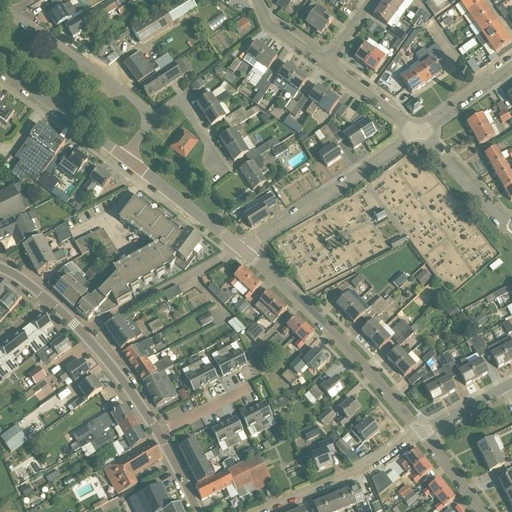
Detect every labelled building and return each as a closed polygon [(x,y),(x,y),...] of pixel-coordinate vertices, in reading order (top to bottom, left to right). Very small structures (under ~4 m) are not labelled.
[(50,0),(57,12),(49,16),(56,28),(72,18),(82,12),(78,5),(73,9),(67,0),(50,0)] [(117,10),(120,16),(133,8),(127,0),(123,0),(114,5),(113,3),(111,0),(110,0),(66,27),(73,39),(88,30),(84,25),(88,22),(95,18),(98,21),(117,10)] [(171,23),(196,9),(190,0),(179,0),(131,31),(140,44),(172,24),(171,23)] [(296,0),(279,0),(276,6),(285,12),(291,2),(294,3),(296,0)] [(385,0),(380,7),(394,17),(401,7),(391,0),(385,0)] [(450,6),(447,2),(437,8),(432,0),(425,5),(434,17),(450,6)] [(467,15),(483,3),(480,0),(465,0),(460,4),(467,15)] [(331,24),(319,15),(323,10),(313,3),(305,14),(311,19),(307,25),(321,36),(327,28),(328,28),(331,24)] [(490,13),(483,3),(467,15),(474,25),(490,13)] [(394,17),(380,7),(373,17),(391,30),(388,34),(398,40),(402,44),(407,37),(395,28),(400,21),(394,17)] [(420,9),(414,16),(419,20),(423,23),(425,24),(428,20),(425,18),(427,15),(420,9)] [(216,33),(228,19),(220,12),(208,25),(216,33)] [(490,13),(474,25),(481,35),(497,23),(490,13)] [(409,24),(414,27),(416,24),(419,20),(414,16),(409,24)] [(450,18),(443,23),(446,28),(454,23),(450,18)] [(245,19),(235,25),(234,26),(239,34),(250,27),(245,19)] [(371,23),(365,30),(371,35),(377,27),(371,23)] [(497,23),(481,35),(488,45),(504,34),(497,23)] [(378,26),(375,31),(382,36),(385,32),(378,26)] [(495,55),(511,44),(504,34),(488,45),(494,54),(495,55)] [(407,42),(412,45),(416,39),(412,35),(407,42)] [(398,40),(392,48),(397,51),(403,44),(402,44),(398,40)] [(406,53),(412,45),(407,42),(401,50),(406,53)] [(256,43),(246,56),(257,64),(267,51),(256,43)] [(375,53),(365,45),(355,59),(365,67),(375,53)] [(421,67),(431,81),(441,74),(435,65),(445,58),(436,45),(426,52),(424,50),(416,56),(418,62),(419,64),(421,67)] [(113,51),(104,59),(109,65),(118,57),(113,51)] [(277,58),(267,51),(257,64),(254,69),(264,76),(254,89),(260,92),(260,93),(267,83),(267,82),(273,74),(268,71),(277,58)] [(174,64),(168,55),(155,63),(152,60),(147,63),(140,53),(123,66),(127,71),(138,85),(159,68),(162,72),(174,64)] [(365,67),(375,74),(385,60),(375,53),(365,67)] [(487,59),(491,64),(498,59),(496,55),(495,55),(494,54),(490,57),(487,59)] [(241,64),(236,60),(229,70),(234,74),(241,64)] [(179,61),(174,64),(162,72),(140,86),(148,99),(187,73),(179,61)] [(392,63),(386,70),(391,74),(397,66),(392,63)] [(297,73),(287,65),(274,83),(284,91),(288,86),(297,73)] [(471,70),(475,75),(480,71),(477,66),(471,70)] [(216,76),(224,73),(222,67),(214,70),(216,76)] [(421,67),(411,74),(421,88),(431,81),(421,67)] [(297,73),(288,86),(298,93),(308,80),(297,73)] [(421,88),(411,74),(401,81),(411,95),(421,88)] [(199,80),(196,83),(193,84),(198,90),(203,87),(199,80)] [(260,92),(252,103),(257,107),(272,86),(267,83),(260,93),(260,92)] [(227,85),(223,90),(226,92),(213,101),(210,97),(197,106),(204,116),(217,107),(221,105),(238,93),(227,85)] [(317,87),(308,100),(313,103),(305,114),(311,118),(319,108),(328,95),(317,87)] [(319,108),(329,115),(338,102),(328,95),(319,108)] [(292,101),(285,111),(290,115),(297,105),(292,101)] [(419,102),(418,103),(416,101),(407,108),(413,115),(422,108),(420,106),(422,105),(419,102)] [(509,116),(502,103),(497,106),(501,114),(498,116),(500,121),(509,116)] [(14,114),(0,104),(0,121),(6,126),(14,114)] [(297,105),(290,115),(295,119),(303,108),(297,105)] [(340,119),(347,109),(342,105),(335,115),(340,118),(340,119)] [(211,128),(225,119),(217,107),(204,116),(211,128)] [(243,108),(232,115),(235,121),(244,115),(246,114),(243,108)] [(246,114),(244,115),(248,121),(259,113),(255,108),(246,114)] [(363,118),(356,124),(351,121),(356,115),(347,109),(340,119),(345,123),(352,126),(353,127),(355,130),(364,143),(375,136),(363,118)] [(494,124),(488,113),(482,116),(466,125),(473,136),(488,127),(494,124)] [(248,121),(244,115),(235,121),(234,121),(238,129),(241,127),(240,126),(248,121)] [(503,125),(511,120),(509,116),(500,121),(503,125)] [(283,125),(291,130),(295,123),(288,118),(283,125)] [(330,122),(326,127),(337,144),(343,140),(345,138),(344,137),(343,135),(342,134),(340,135),(336,130),(330,122)] [(52,135),(39,126),(15,159),(20,162),(11,175),(19,181),(22,184),(30,180),(36,184),(65,145),(52,135)] [(199,139),(183,126),(168,146),(184,157),(199,139)] [(320,144),(325,152),(318,157),(327,169),(341,159),(332,147),(337,144),(326,127),(319,132),(326,140),(320,144)] [(488,127),(473,136),(479,147),(494,138),(488,127)] [(364,143),(355,130),(344,137),(345,138),(353,150),(364,143)] [(227,152),(240,143),(233,132),(232,133),(220,141),(227,152)] [(304,133),(297,137),(301,143),(308,139),(304,133)] [(240,143),(227,152),(234,163),(248,154),(255,149),(248,138),(240,143)] [(275,147),(272,141),(256,152),(259,157),(275,147)] [(288,151),(284,144),(271,152),(275,158),(288,151)] [(496,149),(484,156),(491,168),(503,161),(496,149)] [(87,162),(76,153),(70,161),(65,157),(57,168),(67,176),(73,169),(79,173),(87,162)] [(422,180),(424,180),(431,199),(419,199),(422,206),(441,199),(436,198),(436,190),(441,188),(436,182),(441,180),(422,173),(408,155),(395,166),(406,179),(400,184),(397,176),(397,189),(391,187),(391,168),(355,195),(363,198),(382,184),(390,204),(398,201),(391,192),(426,191),(423,183),(420,179),(421,176),(422,180)] [(503,161),(491,168),(497,179),(509,172),(503,161)] [(266,184),(252,163),(239,171),(253,192),(266,184)] [(111,180),(98,170),(89,181),(90,181),(83,190),(91,195),(97,187),(102,191),(111,180)] [(504,191),(511,186),(511,177),(509,172),(497,179),(504,191)] [(39,184),(52,193),(59,184),(46,174),(39,184)] [(25,211),(31,208),(22,190),(16,193),(14,188),(0,194),(0,224),(26,213),(25,211)] [(60,189),(56,194),(65,203),(70,198),(60,189)] [(276,205),(270,195),(257,203),(259,207),(243,217),(251,230),(270,218),(266,211),(276,205)] [(137,285),(142,282),(144,287),(152,282),(150,278),(155,276),(157,280),(165,275),(163,271),(167,269),(170,273),(171,272),(170,271),(172,268),(174,265),(184,272),(195,258),(192,256),(201,244),(186,232),(183,237),(179,234),(181,231),(158,213),(155,217),(149,213),(152,209),(143,202),(140,206),(135,202),(138,198),(137,197),(119,221),(126,227),(128,224),(159,247),(157,250),(116,272),(113,269),(112,270),(117,276),(102,292),(119,308),(131,301),(125,290),(129,288),(132,294),(140,289),(137,285)] [(69,205),(74,209),(78,204),(73,200),(69,205)] [(31,223),(39,219),(35,210),(0,226),(0,243),(12,238),(17,248),(37,238),(36,237),(38,236),(31,223)] [(386,218),(382,211),(374,216),(377,223),(386,218)] [(66,225),(65,225),(54,231),(61,245),(73,238),(66,225)] [(103,230),(75,244),(82,257),(98,248),(101,252),(112,245),(103,230)] [(52,257),(41,238),(22,249),(38,276),(67,259),(62,252),(52,257)] [(405,243),(403,238),(390,244),(392,249),(405,243)] [(112,245),(101,252),(106,260),(117,252),(112,245)] [(117,252),(106,260),(105,260),(110,267),(121,260),(117,252)] [(490,268),(493,272),(502,265),(499,261),(490,268)] [(99,272),(93,267),(85,276),(90,281),(99,272)] [(83,279),(78,275),(75,279),(63,268),(47,285),(63,300),(83,279)] [(243,287),(252,278),(243,269),(229,284),(233,288),(238,283),(243,287)] [(424,271),(415,279),(423,287),(432,279),(424,271)] [(398,289),(407,279),(400,273),(391,283),(398,289)] [(364,280),(359,276),(351,284),(355,289),(364,280)] [(252,278),(243,287),(248,292),(243,298),(247,301),(261,286),(252,278)] [(93,289),(83,279),(63,300),(73,310),(93,289)] [(0,281),(0,297),(1,298),(9,290),(0,281)] [(234,296),(229,291),(224,296),(212,284),(208,289),(224,306),(234,296)] [(177,287),(163,295),(168,303),(182,296),(177,287)] [(504,289),(493,295),(496,300),(507,295),(504,289)] [(9,290),(1,298),(0,299),(0,322),(21,300),(9,290)] [(360,300),(352,291),(348,295),(347,295),(336,306),(345,315),(360,300)] [(119,308),(102,292),(99,295),(97,293),(90,299),(89,298),(88,300),(87,299),(76,312),(87,322),(94,315),(98,318),(119,308)] [(278,301),(268,293),(255,308),(264,316),(278,301)] [(488,305),(496,300),(493,295),(485,299),(488,305)] [(381,298),(372,307),(376,311),(385,303),(381,298)] [(389,299),(385,303),(376,311),(380,316),(393,303),(389,299)] [(243,300),(234,309),(240,314),(249,306),(243,300)] [(370,309),(369,309),(360,300),(345,315),(353,325),(370,309)] [(278,301),(264,316),(273,325),(287,310),(278,301)] [(455,307),(447,313),(452,319),(460,314),(455,307)] [(127,314),(119,319),(105,328),(113,339),(127,330),(123,325),(131,320),(127,314)] [(210,314),(198,320),(202,328),(214,322),(210,314)] [(56,329),(46,316),(35,325),(40,332),(35,335),(46,349),(51,345),(44,337),(56,329)] [(295,318),(281,333),(285,337),(291,331),(295,336),(304,327),(295,318)] [(370,342),(381,331),(377,327),(382,323),(377,318),(361,333),(370,342)] [(478,318),(471,323),(470,321),(468,322),(474,331),(483,325),(478,318)] [(237,319),(228,324),(237,334),(247,329),(237,319)] [(163,328),(159,320),(148,326),(153,334),(163,328)] [(255,325),(250,321),(246,325),(251,329),(255,325)] [(403,322),(391,332),(395,335),(391,339),(396,343),(410,330),(403,322)] [(511,330),(510,328),(507,322),(502,325),(508,336),(511,333),(511,330)] [(265,332),(257,324),(247,334),(255,343),(265,332)] [(396,343),(400,348),(419,329),(415,325),(410,330),(396,343)] [(313,336),(304,327),(295,336),(300,341),(295,346),(299,350),(313,336)] [(113,339),(121,351),(142,336),(138,330),(130,335),(127,330),(113,339)] [(390,341),(381,331),(370,342),(379,352),(390,341)] [(31,339),(25,332),(14,341),(24,353),(35,345),(41,353),(46,349),(35,335),(31,339)] [(159,336),(153,339),(157,347),(163,344),(159,336)] [(234,344),(240,341),(238,336),(231,339),(234,344)] [(480,336),(475,339),(481,349),(486,347),(480,336)] [(62,338),(43,352),(51,363),(71,348),(63,338),(62,338)] [(475,352),(481,349),(475,339),(469,341),(475,352)] [(146,361),(154,357),(150,350),(154,347),(150,340),(123,354),(132,367),(145,359),(146,361)] [(24,353),(14,341),(3,349),(9,356),(4,360),(14,373),(19,370),(13,362),(24,353)] [(509,364),(511,362),(511,344),(501,350),(509,364)] [(240,352),(234,355),(230,347),(224,350),(235,372),(247,366),(240,352)] [(395,369),(406,358),(411,353),(407,349),(402,353),(398,349),(386,360),(395,369)] [(224,350),(217,354),(221,362),(215,365),(222,378),(235,372),(224,350)] [(501,350),(490,356),(497,370),(509,364),(501,350)] [(315,351),(306,361),(304,363),(307,366),(315,374),(326,362),(315,351)] [(435,356),(431,352),(422,360),(427,365),(435,356)] [(476,381),(469,367),(458,372),(448,353),(442,356),(454,378),(459,375),(465,387),(476,381)] [(306,361),(301,356),(290,368),(298,376),(307,366),(304,363),(306,361)] [(454,378),(442,356),(437,359),(443,370),(432,375),(434,378),(433,378),(444,398),(455,392),(449,380),(454,378)] [(166,358),(153,368),(148,361),(147,361),(146,361),(145,359),(132,367),(143,383),(164,372),(173,368),(166,358)] [(415,368),(406,358),(395,369),(404,379),(415,368)] [(0,362),(0,372),(3,369),(10,377),(14,374),(4,360),(0,362)] [(480,361),(469,367),(476,381),(488,375),(480,361)] [(211,367),(205,370),(201,362),(194,365),(205,387),(218,380),(211,367)] [(89,373),(82,363),(78,366),(76,364),(58,377),(62,383),(70,378),(74,383),(89,373)] [(205,387),(194,365),(191,367),(182,372),(193,393),(205,387)] [(34,372),(29,376),(36,386),(45,379),(40,371),(35,375),(34,372)] [(149,395),(170,385),(164,372),(143,383),(149,395)] [(287,372),(281,378),(292,387),(297,382),(287,372)] [(421,379),(416,374),(408,383),(412,387),(421,379)] [(444,398),(433,378),(433,379),(422,384),(433,404),(444,398)] [(93,379),(79,389),(85,398),(80,401),(79,400),(71,406),(75,411),(102,391),(93,379)] [(343,391),(334,381),(327,387),(326,385),(318,391),(315,387),(309,393),(316,402),(325,394),(331,401),(343,391)] [(161,389),(149,395),(152,400),(156,408),(170,401),(177,397),(171,384),(170,385),(161,389)] [(31,391),(35,396),(41,391),(38,386),(31,391)] [(178,393),(182,402),(188,399),(184,390),(178,393)] [(418,397),(413,391),(409,394),(415,400),(418,397)] [(289,405),(285,397),(270,404),(274,412),(289,405)] [(360,410),(351,400),(339,410),(344,416),(337,423),(342,428),(355,417),(354,415),(360,410)] [(265,404),(253,410),(264,432),(271,428),(267,420),(272,418),(265,404)] [(133,420),(126,408),(111,416),(111,417),(102,422),(105,428),(93,435),(88,427),(73,436),(77,443),(70,447),(74,453),(80,449),(81,450),(91,445),(118,428),(118,429),(133,420)] [(253,410),(241,417),(247,430),(253,427),(257,435),(264,432),(253,410)] [(335,417),(329,410),(318,420),(324,427),(335,417)] [(236,419),(224,425),(235,447),(241,443),(237,435),(243,433),(236,419)] [(118,428),(91,445),(96,453),(105,448),(105,446),(117,438),(119,442),(139,430),(133,420),(118,429),(118,428)] [(369,421),(364,425),(362,421),(353,429),(366,444),(379,432),(369,421)] [(224,425),(211,432),(218,445),(224,442),(228,450),(235,447),(224,425)] [(17,427),(0,438),(11,454),(28,442),(17,427)] [(320,436),(316,428),(304,434),(307,441),(320,436)] [(139,430),(119,442),(127,454),(146,443),(139,430)] [(286,441),(281,432),(275,435),(279,444),(286,441)] [(330,438),(334,445),(341,440),(336,434),(330,438)] [(483,460),(498,453),(492,440),(477,447),(483,460)] [(190,472),(207,464),(212,461),(210,455),(203,458),(199,451),(195,441),(179,449),(190,472)] [(334,454),(329,441),(318,445),(321,452),(311,456),(318,472),(332,466),(328,457),(334,454)] [(341,441),(336,446),(344,455),(349,450),(341,441)] [(268,442),(263,445),(266,451),(271,448),(268,442)] [(153,443),(148,446),(124,460),(105,472),(118,496),(137,486),(132,477),(162,458),(153,443)] [(211,453),(215,460),(221,457),(217,450),(211,453)] [(416,451),(406,459),(400,464),(403,469),(407,474),(413,470),(424,461),(416,451)] [(498,453),(483,460),(489,473),(504,466),(498,453)] [(233,486),(239,499),(272,483),(264,469),(258,458),(195,488),(202,502),(233,486)] [(232,459),(224,463),(228,471),(236,467),(232,459)] [(424,461),(413,470),(417,475),(412,480),(415,484),(431,471),(424,461)] [(211,469),(210,470),(207,464),(190,472),(197,486),(215,477),(211,469)] [(383,473),(371,480),(373,484),(378,497),(393,485),(383,473)] [(511,474),(499,482),(505,494),(511,491),(511,474)] [(74,478),(64,483),(66,488),(77,483),(74,478)] [(446,491),(439,481),(422,494),(426,498),(432,494),(436,499),(446,491)] [(139,511),(166,511),(173,509),(161,483),(133,498),(139,511)] [(30,486),(22,490),(26,498),(34,494),(30,486)] [(349,491),(355,507),(360,505),(364,503),(357,487),(349,491)] [(412,493),(407,487),(398,494),(403,500),(412,493)] [(340,494),(346,510),(355,507),(349,491),(340,494)] [(446,491),(436,499),(440,504),(435,509),(437,511),(439,511),(454,501),(446,491)] [(413,493),(403,501),(408,507),(418,500),(413,493)] [(331,498),(336,511),(342,511),(346,510),(340,494),(331,498)] [(322,502),(326,511),(336,511),(331,498),(322,502)] [(326,511),(322,502),(313,505),(316,511),(326,511)] [(374,511),(381,511),(382,511),(378,503),(372,505),(374,511)]
